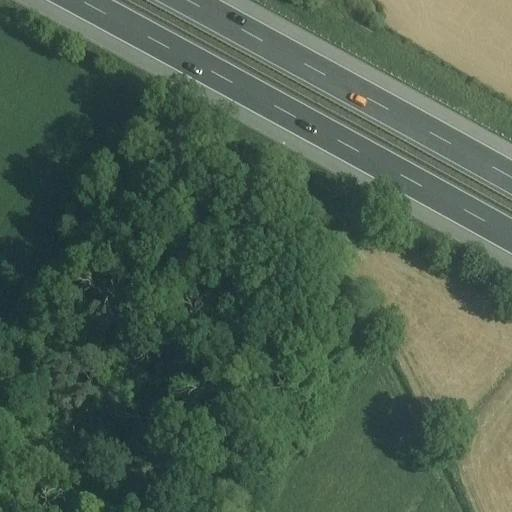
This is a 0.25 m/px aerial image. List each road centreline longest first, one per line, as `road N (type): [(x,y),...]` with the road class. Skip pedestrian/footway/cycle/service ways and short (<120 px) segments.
road 1 (motorway): [(74,0),(511,240)]
road 2 (motorway): [(511,167),(208,0)]
